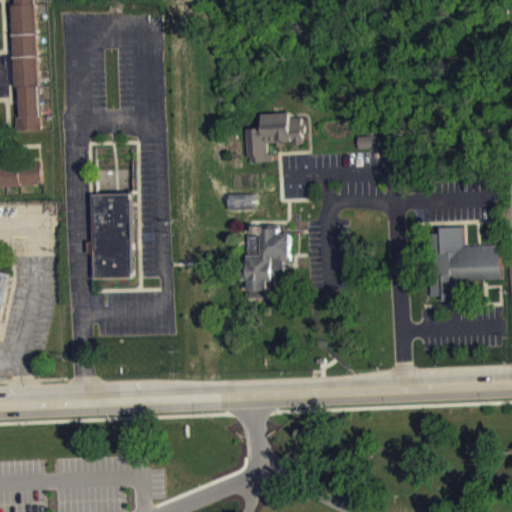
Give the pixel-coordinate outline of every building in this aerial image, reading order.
[(19,116),(19,126),(19,129),(42,128),(36,0),(17,0),(17,4),(14,4),(14,14),(15,22),(15,41),(16,48),(17,66),(17,75),(17,85),(22,85),(22,98),(23,104),(23,116),(19,116)] [(248,128),(250,156),(252,156),(253,161),(274,160),(274,156),(274,153),(269,153),(269,142),(278,142),(278,144),(283,144),(285,144),(284,140),(293,140),(293,142),(305,141),(304,133),(307,130),(306,122),(304,121),(303,117),(302,116),(295,116),(293,117),(292,113),(292,111),(265,113),(266,121),(258,121),(258,127),(248,128)] [(360,135),(361,148),(383,146),(383,134),(360,135)] [(384,154),(384,142),(361,143),(361,155),(384,154)] [(0,185),(44,183),(42,159),(39,159),(20,160),(20,164),(11,165),(5,165),(0,165),(0,185)] [(97,193),(98,240),(93,240),(91,240),(91,252),(93,252),(98,252),(99,277),(136,277),(134,203),(134,192),(116,193),(97,193)] [(253,296),(261,296),(278,296),(278,284),(278,279),(277,269),(286,269),(286,265),(286,260),(294,260),(293,232),(291,232),(289,232),(289,228),(286,228),(286,224),(282,224),(279,224),(257,225),(257,230),(257,233),(258,254),(251,254),(252,262),(246,262),(246,280),(253,280),(253,296)] [(503,243),(504,278),(487,279),(469,279),(470,299),(447,300),(447,296),(442,296),(433,296),(430,232),(444,231),(444,226),(465,225),(466,245),(468,245),(481,244),(503,243)] [(0,270),(12,273),(0,324),(0,270)]
